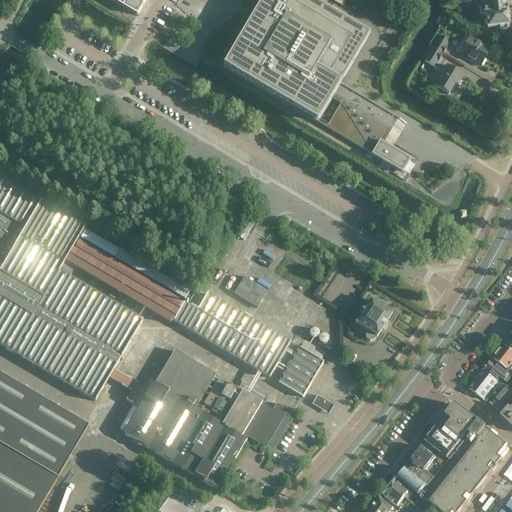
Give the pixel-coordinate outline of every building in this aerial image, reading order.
[(109,0),(116,4),(136,16),(145,0),(109,0)] [(308,0),(262,0),(223,67),(396,170),(399,172),(407,158),(391,149),(406,124),(338,84),(341,79),(367,34),(308,0)] [(504,0),(503,0),(491,2),(483,3),(480,4),(481,10),(484,9),(487,28),(500,27),(500,29),(502,30),(505,30),(506,28),(506,26),(508,26),(506,12),(508,10),(507,6),(505,5),(504,0)] [(432,48),(443,54),(447,47),(446,47),(449,42),(439,36),(432,48)] [(459,55),(480,67),(491,50),(469,37),(459,55)] [(438,62),(442,55),(443,54),(432,48),(424,62),(433,68),(437,62),(438,62)] [(463,76),(446,65),(434,86),(449,95),(450,92),(455,95),(460,86),(458,85),(463,76)] [(0,511),(38,511),(58,480),(90,430),(0,374),(0,344),(94,402),(108,377),(131,391),(125,401),(139,409),(123,435),(216,490),(248,437),(272,452),(288,424),(287,423),(292,413),(276,404),(272,410),(221,379),(217,380),(198,411),(192,407),(195,402),(198,404),(215,375),(174,351),(149,392),(113,370),(142,321),(69,278),(75,269),(112,290),(143,309),(152,313),(169,324),(171,320),(268,378),(289,342),(207,293),(202,301),(198,299),(197,302),(186,295),(188,292),(83,230),(84,228),(0,177),(0,511)] [(257,309),(267,291),(244,277),(233,295),(257,309)] [(367,332),(365,335),(366,339),(370,342),(374,341),(376,337),(392,314),(370,300),(355,323),(367,332)] [(319,336),(319,334),(318,332),(317,331),(316,330),(314,329),(312,330),(310,331),(309,332),(309,334),(309,336),(310,338),(312,339),(314,339),(316,339),(317,338),(319,336)] [(328,340),(328,339),(327,338),(327,337),(327,336),(326,336),(325,335),(324,335),(323,335),(322,335),(321,335),(320,336),(319,336),(319,337),(319,338),(318,339),(318,340),(318,341),(319,342),(319,343),(320,344),(321,344),(322,344),(323,345),(324,345),(324,344),(325,344),(326,343),(327,343),(327,342),(328,341),(328,340)] [(507,371),(511,364),(511,351),(504,345),(493,359),(507,371)] [(302,399),(323,363),(299,349),(278,384),(302,399)] [(498,380),(500,378),(507,383),(511,377),(510,376),(491,362),(484,370),(498,380)] [(483,371),(469,389),(483,400),(497,382),(483,371)] [(493,400),(489,404),(500,414),(511,400),(511,392),(502,383),(497,390),(496,390),(489,397),(493,400)] [(313,403),(325,410),(329,403),(317,396),(313,403)] [(503,416),(502,417),(509,424),(511,426),(511,400),(500,414),(503,416)] [(442,421),(426,443),(449,461),(421,497),(439,511),(459,511),(509,450),(479,426),(480,424),(456,406),(446,417),(447,418),(443,423),(442,421)] [(411,462),(406,469),(428,486),(433,480),(448,461),(439,454),(436,459),(422,447),(411,461),(410,462),(411,462)] [(119,459),(116,464),(127,470),(130,464),(119,459)] [(406,469),(397,479),(419,497),(419,496),(428,486),(406,469)] [(410,491),(396,480),(383,496),(397,507),(404,498),(420,511),(422,511),(428,506),(410,491)] [(396,511),(397,511),(393,509),(381,499),(370,511),(396,511)]
